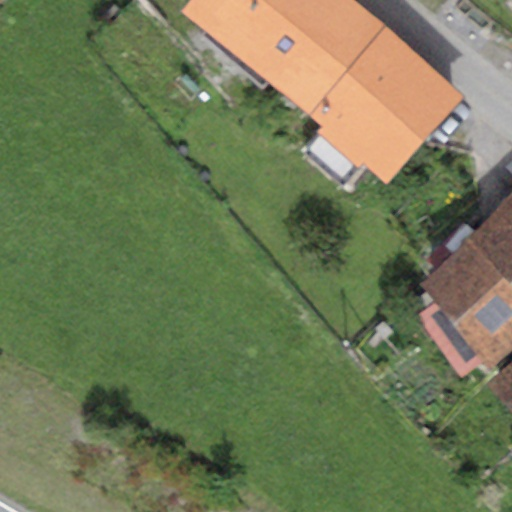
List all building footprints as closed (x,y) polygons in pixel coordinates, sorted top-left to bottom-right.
[(0,0),(0,1),(12,13),(25,0),(0,0)] [(348,0),(210,0),(191,22),(305,123),(385,33),(348,0)] [(457,96),(385,33),(305,123),(377,187),(457,96)] [(511,200),(471,240),(479,248),(511,282),(511,200)] [(511,282),(479,248),(429,289),(494,367),(511,352),(511,282)] [(511,400),(511,368),(497,380),(511,400)]
